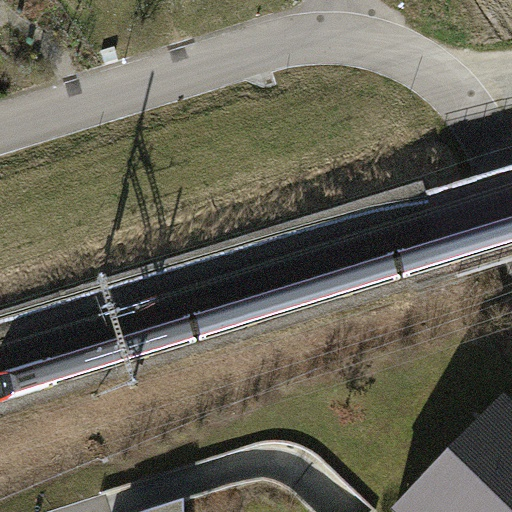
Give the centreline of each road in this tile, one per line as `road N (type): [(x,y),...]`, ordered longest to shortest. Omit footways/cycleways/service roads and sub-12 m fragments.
road 1 (unclassified): [(0,131),(261,50),(345,35)]
road 2 (unclassified): [(345,35),(426,67),(499,170),(511,207)]
